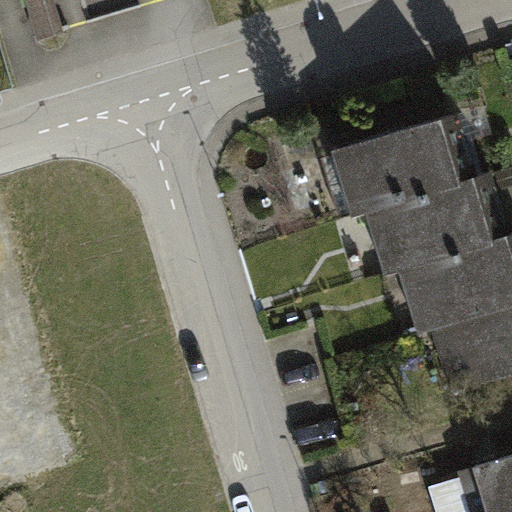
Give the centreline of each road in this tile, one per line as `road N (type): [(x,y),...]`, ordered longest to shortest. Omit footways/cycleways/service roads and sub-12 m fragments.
road 1 (residential): [(145,98),(274,511)]
road 2 (residential): [(145,98),(480,0)]
road 3 (residential): [(0,139),(145,98)]
